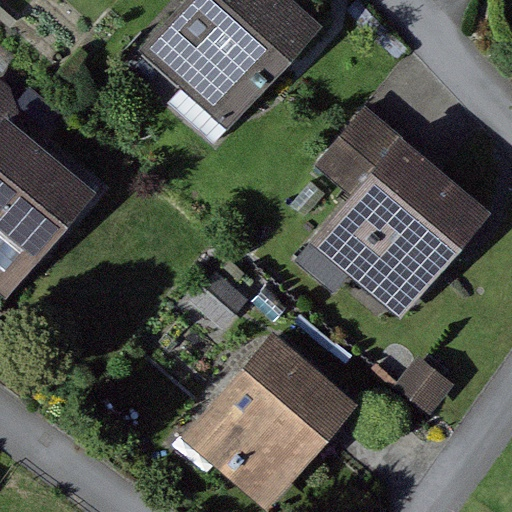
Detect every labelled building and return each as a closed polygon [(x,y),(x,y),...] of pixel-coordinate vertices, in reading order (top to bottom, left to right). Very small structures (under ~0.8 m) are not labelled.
[(334,18),(312,0),(200,0),(151,58),(238,131),(334,18)] [(348,200),(310,249),(400,319),(489,216),(400,141),(363,110),(313,169),(348,200)] [(107,189),(16,113),(0,131),(0,278),(18,293),(107,189)] [(283,331),(188,442),(271,511),(281,511),(371,405),(283,331)] [(451,386),(420,362),(391,399),(422,423),(451,386)]
